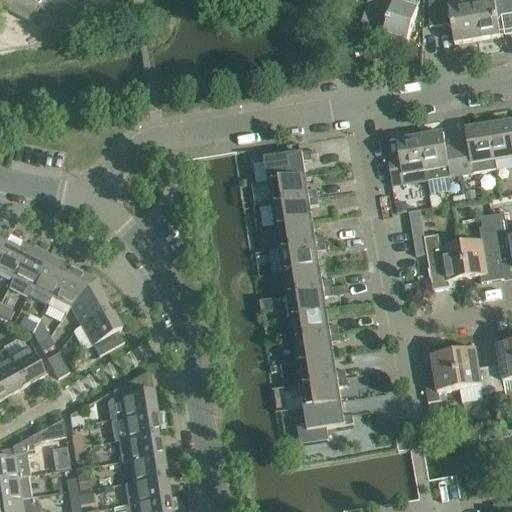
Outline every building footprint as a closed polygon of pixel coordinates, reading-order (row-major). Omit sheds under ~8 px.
[(0,0),(0,6),(31,23),(38,10),(45,14),(43,17),(49,19),(55,21),(61,21),(67,21),(72,20),(79,17),(83,15),(88,11),(91,7),(95,2),(95,0),(0,0)] [(371,0),(370,3),(368,2),(361,24),(380,30),(381,26),(386,28),(383,36),(407,44),(418,10),(418,9),(419,5),(420,0),(371,0)] [(448,0),(429,3),(430,29),(447,26),(452,29),(455,45),(478,42),(471,5),(470,0),(448,0)] [(511,0),(470,0),(471,5),(478,42),(501,38),(498,21),(501,17),(511,15),(511,0)] [(511,123),(489,127),(494,162),(511,158),(511,123)] [(467,145),(457,146),(458,153),(462,177),(473,175),(496,171),(494,162),(489,127),(465,131),(467,145)] [(443,135),(420,139),(425,173),(427,183),(449,179),(450,179),(462,177),(458,153),(457,146),(446,148),(443,135)] [(399,156),(388,158),(389,164),(393,189),(427,183),(425,173),(420,139),(397,142),(399,156)] [(265,164),(253,166),(256,186),(268,184),(306,178),(303,163),(312,162),(310,153),(264,160),(265,164)] [(308,192),(306,178),(268,184),(271,207),(318,199),(316,191),(308,192)] [(474,193),(466,194),(468,204),(476,202),(474,193)] [(319,207),(318,199),(271,207),(275,229),(313,223),(311,208),(319,207)] [(406,203),(395,205),(397,216),(407,214),(406,203)] [(420,212),(409,214),(416,259),(427,257),(433,293),(454,289),(453,282),(467,280),(461,245),(440,249),(438,237),(424,239),(420,212)] [(511,236),(509,237),(507,226),(506,226),(504,215),(491,218),(493,228),(502,281),(511,279),(511,236)] [(481,242),(461,245),(467,280),(480,278),(481,285),(502,281),(493,228),(491,218),(481,219),(482,230),(479,230),(481,242)] [(315,237),(313,223),(275,229),(278,251),(325,244),(323,236),(315,237)] [(0,256),(9,240),(0,235),(0,256)] [(0,256),(0,273),(12,280),(28,250),(9,240),(0,256)] [(326,252),(325,244),(278,251),(282,274),(320,268),(318,253),(326,252)] [(9,288),(28,297),(47,259),(28,250),(12,280),(9,288)] [(66,269),(47,259),(28,297),(47,307),(66,269)] [(322,282),(320,268),(282,274),(286,297),(332,289),(331,281),(322,282)] [(47,307),(65,316),(70,309),(85,279),(66,269),(47,307)] [(70,309),(81,328),(110,312),(95,284),(85,279),(70,309)] [(333,298),(332,289),(286,297),(289,320),(327,314),(325,299),(333,298)] [(0,306),(0,317),(9,322),(13,313),(0,306)] [(99,358),(124,345),(118,333),(121,331),(110,312),(81,328),(92,348),(93,347),(99,358)] [(329,328),(327,314),(289,320),(293,342),(339,335),(338,327),(329,328)] [(19,327),(33,334),(37,326),(23,319),(19,327)] [(32,335),(38,345),(49,339),(39,322),(37,326),(33,334),(32,335)] [(339,335),(293,342),(296,365),(334,359),(332,344),(340,343),(339,335)] [(53,347),(49,339),(38,345),(42,353),(53,347)] [(500,367),(490,369),(494,394),(506,392),(506,396),(511,394),(511,345),(497,348),(500,367)] [(456,355),(454,355),(460,391),(481,388),(482,396),(494,394),(490,369),(479,371),(476,351),(471,352),(471,348),(456,351),(456,355)] [(28,349),(8,360),(25,389),(44,378),(28,349)] [(0,389),(6,399),(25,389),(8,360),(4,353),(0,354),(0,389)] [(434,378),(424,380),(428,405),(440,403),(439,395),(460,391),(454,355),(431,359),(434,378)] [(60,359),(49,365),(55,377),(66,371),(60,359)] [(337,373),(334,359),(296,365),(300,387),(346,380),(345,372),(337,373)] [(346,380),(300,387),(303,410),(341,404),(339,389),(347,388),(346,380)] [(108,405),(111,423),(156,415),(152,393),(134,396),(132,383),(118,390),(119,400),(111,402),(108,405)] [(305,421),(296,423),(300,446),(329,442),(327,430),(353,426),(352,417),(344,418),(341,404),(303,410),(305,421)] [(70,417),(69,420),(71,429),(83,427),(82,418),(81,410),(70,417)] [(156,415),(111,423),(114,444),(117,443),(159,437),(156,415)] [(40,443),(65,439),(63,421),(39,434),(40,443)] [(71,438),(73,450),(82,449),(80,436),(71,438)] [(159,437),(117,443),(121,464),(129,463),(162,458),(159,437)] [(0,483),(27,479),(29,479),(26,457),(34,456),(31,438),(12,449),(13,458),(0,460),(0,483)] [(84,461),(82,449),(73,450),(75,463),(84,461)] [(129,463),(132,484),(166,480),(162,458),(129,463)] [(86,477),(77,478),(79,493),(88,491),(86,477)] [(0,504),(21,502),(31,500),(27,479),(0,483),(0,504)] [(132,484),(124,486),(127,507),(169,501),(166,480),(132,484)] [(75,481),(66,482),(68,495),(77,493),(75,481)] [(79,493),(77,493),(79,505),(91,504),(88,491),(79,493)] [(77,493),(68,495),(70,507),(79,505),(77,493)] [(31,500),(21,502),(0,504),(0,511),(38,511),(39,511),(38,509),(38,507),(37,505),(36,504),(34,502),(33,501),(31,500)] [(170,511),(169,501),(127,507),(127,511),(170,511)] [(511,511),(511,503),(493,507),(496,511),(511,511)]
